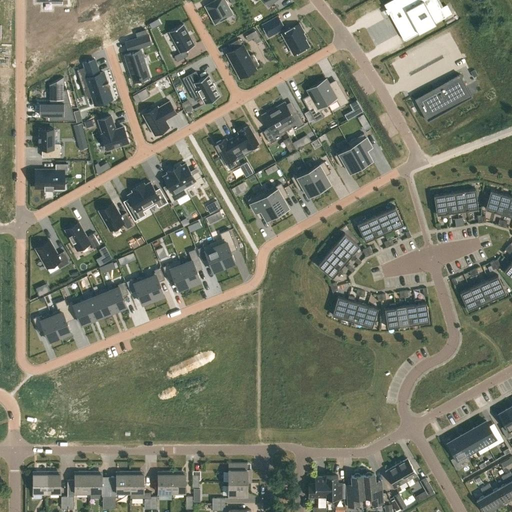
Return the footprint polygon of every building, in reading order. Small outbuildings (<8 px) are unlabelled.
[(224,0),(215,0),(205,6),(209,13),(210,13),(212,15),(211,16),(215,23),(232,14),(224,0)] [(390,0),(384,4),(403,39),(445,17),(436,0),(390,0)] [(274,33),(284,28),(277,16),(261,24),(263,28),(270,25),(274,33)] [(157,18),(149,23),(151,28),(160,24),(157,18)] [(183,24),(169,31),(180,52),(174,55),(177,61),(187,55),(184,50),(194,45),(183,24)] [(299,24),(282,33),(293,54),(308,45),(301,33),(303,32),(299,24)] [(131,53),(125,55),(132,77),(138,75),(139,76),(141,75),(141,74),(147,72),(140,50),(137,50),(136,48),(151,43),(148,34),(147,35),(145,29),(135,32),(137,38),(126,42),(129,50),(130,50),(131,53)] [(253,38),(258,36),(255,30),(245,36),(248,41),(253,38)] [(231,50),(226,53),(239,78),(256,69),(255,67),(259,65),(253,54),(249,56),(243,44),(242,45),(238,39),(228,44),(231,50)] [(89,86),(83,88),(86,97),(92,95),(95,104),(112,98),(108,88),(110,88),(110,87),(108,88),(106,82),(108,82),(108,81),(106,81),(103,72),(99,73),(95,59),(83,63),(88,77),(86,77),(89,86)] [(195,71),(182,78),(190,91),(194,100),(201,96),(205,103),(219,96),(208,74),(199,79),(195,71)] [(459,74),(415,98),(427,120),(471,96),(459,74)] [(39,102),(39,115),(50,115),(50,120),(51,120),(73,120),(69,106),(63,106),(63,90),(63,89),(63,76),(49,84),(49,99),(51,99),(51,102),(39,102)] [(326,79),(316,84),(328,105),(337,100),(340,106),(348,101),(337,82),(330,86),(326,79)] [(311,97),(304,101),(315,120),(323,115),(319,110),(328,105),(316,84),(307,90),(311,97)] [(136,93),(132,96),(136,103),(140,100),(136,93)] [(157,106),(142,114),(154,135),(169,127),(165,120),(176,113),(169,101),(158,107),(157,106)] [(285,102),(273,109),(285,130),(292,126),(294,129),(304,123),(297,111),(292,115),(285,102)] [(351,106),(353,110),(355,115),(362,111),(357,102),(351,106)] [(273,109),(262,115),(269,128),(263,131),(270,143),(280,137),(279,134),(285,130),(273,109)] [(309,121),(314,119),(309,110),(304,113),(309,121)] [(111,115),(98,119),(103,133),(102,134),(107,149),(128,142),(123,127),(115,129),(114,127),(114,126),(111,115)] [(91,119),(84,122),(86,128),(93,125),(91,119)] [(239,134),(233,137),(243,156),(253,150),(251,147),(258,143),(248,125),(238,131),(239,134)] [(42,156),(60,156),(60,143),(53,143),(53,128),(39,128),(39,148),(42,148),(42,156)] [(381,137),(384,143),(389,141),(391,146),(398,143),(393,131),(381,137)] [(363,133),(347,142),(360,165),(369,160),(369,161),(372,160),(366,149),(371,146),(363,133)] [(87,147),(84,135),(77,137),(80,149),(87,147)] [(216,143),(215,144),(229,168),(236,164),(234,161),(243,156),(233,137),(227,141),(225,138),(221,141),(220,140),(216,142),(216,143)] [(296,149),(304,144),(301,138),(293,143),(296,149)] [(349,146),(334,155),(339,164),(344,161),(345,163),(350,172),(352,171),(352,170),(360,165),(347,142),(349,146)] [(307,168),(319,189),(327,184),(328,185),(330,183),(325,175),(324,172),(329,170),(324,161),(308,170),(307,168)] [(55,163),(55,169),(35,169),(35,187),(44,187),(44,189),(53,189),(53,187),(63,187),(63,171),(67,171),(67,163),(55,163)] [(179,164),(173,168),(185,189),(186,189),(194,185),(196,188),(205,183),(198,171),(192,174),(186,163),(180,166),(179,164)] [(188,193),(186,189),(185,189),(173,168),(167,171),(168,173),(163,176),(169,187),(165,189),(172,202),(188,193)] [(307,168),(291,177),(297,188),(302,185),(303,187),(308,196),(310,194),(319,189),(307,168)] [(144,182),(138,186),(149,207),(150,207),(156,203),(158,207),(167,202),(161,190),(157,193),(150,181),(145,184),(144,182)] [(231,188),(235,195),(247,188),(243,181),(231,188)] [(264,189),(277,212),(285,208),(286,208),(288,207),(283,199),(282,196),(287,193),(281,183),(265,191),(264,189)] [(132,191),(127,194),(129,197),(134,206),(128,209),(134,221),(145,214),(143,211),(149,207),(138,186),(131,189),(132,191)] [(475,188),(464,190),(467,209),(478,208),(475,188)] [(264,189),(248,199),(255,212),(260,209),(266,219),(269,218),(268,217),(277,212),(264,189)] [(464,190),(454,192),(457,211),(467,209),(464,190)] [(490,190),(485,208),(495,211),(501,193),(490,190)] [(454,192),(444,193),(447,212),(457,211),(454,192)] [(444,193),(433,195),(436,214),(442,213),(442,217),(448,216),(444,193)] [(510,195),(501,193),(495,211),(505,214),(510,195)] [(110,230),(124,222),(127,228),(133,225),(126,212),(120,215),(113,202),(99,210),(110,230)] [(395,206),(385,210),(393,228),(403,224),(395,206)] [(384,233),(393,228),(385,210),(376,215),(384,233)] [(218,220),(223,217),(220,211),(214,213),(218,220)] [(376,215),(366,219),(374,237),(384,233),(376,215)] [(184,226),(189,223),(186,218),(181,221),(184,226)] [(366,219),(357,223),(365,241),(374,237),(366,219)] [(79,222),(65,229),(76,250),(90,242),(93,248),(100,244),(94,232),(87,236),(79,222)] [(180,237),(187,235),(185,228),(178,231),(180,237)] [(222,238),(214,241),(224,266),(235,262),(230,249),(236,246),(229,229),(219,233),(222,238)] [(352,253),(359,245),(344,233),(338,240),(352,253)] [(57,254),(49,240),(35,248),(47,268),(56,262),(59,268),(70,261),(63,250),(57,254)] [(352,253),(338,240),(331,248),(346,261),(349,258),(352,260),(356,256),(352,253)] [(214,241),(197,248),(202,260),(208,257),(213,270),(224,266),(214,241)] [(112,258),(105,246),(99,249),(106,261),(112,258)] [(324,256),(339,269),(346,261),(331,248),(324,256)] [(127,262),(124,256),(117,258),(120,265),(127,262)] [(342,271),(339,269),(324,256),(317,264),(332,277),(335,273),(338,276),(342,271)] [(179,259),(163,266),(167,278),(173,275),(178,288),(189,284),(179,259)] [(180,259),(179,259),(189,284),(200,280),(192,260),(181,264),(180,259)] [(511,264),(510,262),(503,270),(511,278),(511,264)] [(349,264),(346,267),(352,272),(355,269),(350,265),(349,264)] [(155,272),(144,276),(153,299),(164,294),(159,281),(164,279),(160,267),(154,269),(155,272)] [(497,275),(488,279),(496,297),(506,293),(497,275)] [(144,276),(133,280),(142,303),(153,299),(144,276)] [(488,279),(478,283),(486,301),(496,297),(488,279)] [(107,288),(106,288),(115,310),(126,305),(122,296),(128,293),(123,282),(117,284),(118,286),(107,291),(107,288)] [(478,283),(469,287),(477,305),(486,301),(478,283)] [(459,292),(467,310),(477,305),(469,287),(459,292)] [(106,288),(95,293),(103,314),(115,310),(106,288)] [(96,295),(85,300),(92,319),(103,314),(95,293),(96,295)] [(347,299),(342,317),(352,320),(358,302),(353,300),(354,296),(348,295),(347,299)] [(342,317),(347,299),(337,296),(332,314),(342,317)] [(58,310),(51,313),(60,336),(71,331),(65,318),(71,316),(67,304),(64,298),(55,302),(58,310)] [(415,303),(418,323),(429,321),(426,302),(420,302),(420,298),(414,299),(415,303)] [(73,302),(67,304),(71,316),(77,314),(81,323),(92,319),(85,300),(74,304),(73,302)] [(358,302),(352,320),(362,323),(367,304),(358,302)] [(395,306),(395,302),(389,303),(390,307),(384,308),(387,327),(398,326),(395,306)] [(415,303),(405,305),(408,324),(418,323),(415,303)] [(372,326),(377,307),(367,304),(362,323),(372,326)] [(398,326),(408,324),(405,305),(395,306),(398,326)] [(39,315),(33,317),(38,329),(43,327),(49,340),(60,336),(51,313),(40,317),(39,315)] [(511,413),(509,407),(499,413),(505,424),(500,427),(506,438),(511,435),(510,431),(511,430),(511,413)] [(486,421),(476,426),(485,443),(495,437),(486,421)] [(476,426),(467,431),(476,448),(485,443),(476,426)] [(457,437),(467,453),(476,448),(467,431),(457,437)] [(457,437),(447,442),(455,456),(450,459),(456,469),(461,466),(460,464),(465,461),(462,456),(467,453),(457,437)] [(407,458),(396,464),(406,481),(413,477),(415,481),(419,479),(407,458)] [(228,463),(228,482),(247,482),(247,478),(251,478),(251,469),(247,469),(247,463),(228,463)] [(385,471),(397,491),(401,489),(399,485),(406,481),(396,464),(385,471)] [(33,473),(33,492),(46,492),(46,471),(37,471),(37,473),(33,473)] [(46,471),(46,492),(60,492),(60,473),(56,473),(56,471),(46,471)] [(74,473),(74,492),(88,492),(88,471),(78,471),(78,473),(74,473)] [(88,471),(88,492),(102,492),(102,473),(98,473),(98,471),(88,471)] [(116,492),(130,492),(130,471),(120,471),(120,473),(116,473),(116,492)] [(130,492),(143,492),(143,473),(139,473),(139,471),(130,471),(130,492)] [(158,473),(158,492),(171,492),(171,471),(162,471),(162,473),(158,473)] [(171,471),(171,492),(185,492),(185,473),(181,473),(181,471),(171,471)] [(362,474),(365,497),(371,496),(371,504),(383,503),(382,490),(376,490),(374,473),(371,474),(370,472),(367,473),(365,474),(362,474)] [(346,493),(348,506),(359,505),(358,497),(365,497),(362,474),(360,475),(358,473),(355,474),(354,475),(351,476),(352,492),(346,493)] [(507,501),(508,501),(510,500),(511,498),(511,485),(505,474),(501,476),(505,483),(499,487),(507,501)] [(326,498),(326,475),(326,476),(315,476),(315,483),(309,483),(309,497),(326,497),(326,498)] [(327,498),(329,500),(334,500),(336,498),(344,498),(344,483),(337,483),(337,475),(326,475),(326,498),(327,498)] [(420,481),(427,493),(432,490),(425,478),(420,481)] [(228,482),(228,498),(247,498),(247,482),(228,482)] [(504,503),(506,502),(507,501),(499,487),(493,490),(489,483),(484,485),(497,507),(504,503)] [(480,488),(484,495),(476,500),(483,511),(488,511),(497,507),(484,485),(480,488)] [(393,496),(400,508),(405,505),(398,493),(393,496)]
